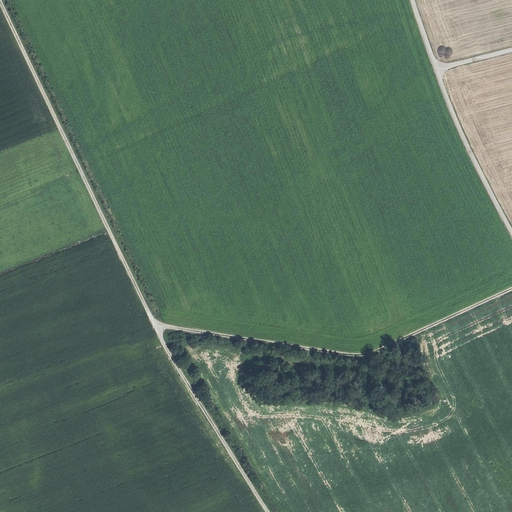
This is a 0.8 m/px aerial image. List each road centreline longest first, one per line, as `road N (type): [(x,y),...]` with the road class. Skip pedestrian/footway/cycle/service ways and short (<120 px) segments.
road 1 (track): [(268,511),(167,350),(0,0)]
road 2 (track): [(156,326),(362,355),(511,288)]
road 3 (track): [(412,0),(450,106),(511,232)]
